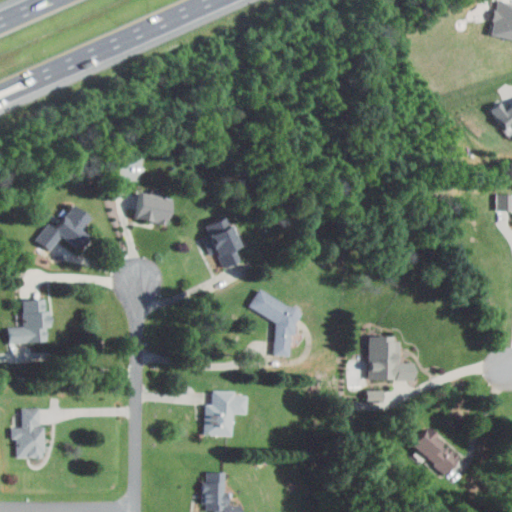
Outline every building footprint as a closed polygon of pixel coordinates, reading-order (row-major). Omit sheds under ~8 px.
[(511,3),(497,0),(495,0),(488,34),(511,38),(511,3)] [(489,109),(503,129),(507,126),(511,131),(511,103),(505,108),(500,101),(489,109)] [(511,199),(511,192),(495,192),(495,208),(511,209),(511,199)] [(139,194),(169,199),(164,223),(135,218),(139,194)] [(33,240),(46,223),(50,227),(68,204),(87,219),(78,231),(86,237),(75,250),(60,238),(49,253),(33,240)] [(203,226),(207,233),(200,237),(209,255),(214,253),(222,269),(237,261),(231,249),(239,245),(224,215),(203,226)] [(248,306),(258,290),(282,305),(293,305),(298,314),(293,322),(293,335),(287,335),(287,355),(274,356),(273,322),(248,306)] [(20,299),(40,297),(44,339),(9,343),(8,327),(22,326),(20,299)] [(367,335),(367,378),(411,377),(411,360),(397,360),(397,334),(367,335)] [(211,390),(230,390),(230,395),(243,395),(242,413),(230,412),(229,436),(202,435),(203,403),(211,403),(211,390)] [(9,427),(10,438),(13,438),(13,458),(39,458),(39,452),(42,451),(41,426),(31,427),(31,425),(37,425),(36,408),(19,408),(20,427),(9,427)] [(442,472),(457,456),(424,425),(409,441),(442,472)] [(204,472),(205,481),(200,481),(201,503),(203,503),(204,511),(220,511),(219,492),(223,492),(222,472),(204,472)]
